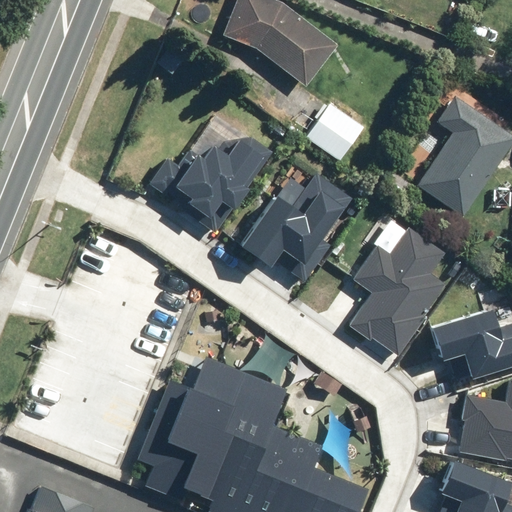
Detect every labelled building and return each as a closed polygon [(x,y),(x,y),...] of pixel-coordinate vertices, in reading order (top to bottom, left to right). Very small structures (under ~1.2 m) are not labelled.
[(273,0),(238,0),(224,34),(256,47),(306,86),(337,45),(285,5),(273,0)] [(363,126),(328,100),(304,134),(339,159),(363,126)] [(511,136),(452,100),(440,121),(453,130),(418,187),(464,215),(511,136)] [(167,194),(174,184),(190,194),(185,201),(208,217),(220,199),(233,207),(248,187),(241,182),(265,148),(213,112),(177,165),(166,157),(149,182),(167,194)] [(281,245),(301,260),(347,195),(323,178),(321,182),(296,164),(240,243),(268,263),(281,245)] [(366,237),(375,243),(354,279),(372,290),(351,324),(397,352),(441,282),(430,275),(444,251),(381,212),(366,237)] [(511,321),(495,327),(489,307),(429,325),(439,357),(461,351),(468,374),(511,360),(511,321)] [(129,476),(217,511),(356,511),(367,486),(314,464),(322,446),(271,425),(286,387),(207,355),(194,388),(170,378),(129,476)] [(461,451),(511,456),(511,379),(507,379),(505,400),(466,396),(461,451)] [(511,511),(511,481),(451,458),(439,489),(460,497),(453,511),(511,511)] [(40,474),(25,511),(95,511),(101,497),(40,474)]
